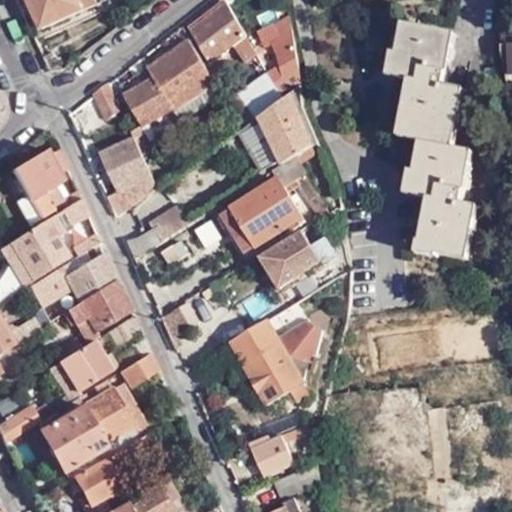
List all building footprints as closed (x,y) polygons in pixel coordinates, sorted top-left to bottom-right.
[(26,0),(41,33),(81,15),(75,0),(26,0)] [(75,0),(81,15),(97,8),(93,0),(75,0)] [(260,59),(228,6),(191,34),(210,64),(236,49),(247,66),(260,59)] [(293,94),(303,87),(289,20),(276,27),(282,40),(274,45),(285,68),(288,80),(284,87),(276,74),(272,77),(274,79),(248,98),(259,118),(293,94)] [(444,82),(454,31),(403,22),(401,36),(391,34),(386,60),(396,61),(394,74),(407,76),(404,98),(399,99),(392,132),(420,136),(418,151),(408,149),(404,173),(414,175),(412,187),(430,190),(424,233),(421,232),(418,246),(439,250),(440,246),(473,252),(481,200),(465,197),(475,147),(455,143),(465,86),(444,82)] [(282,40),(276,27),(257,36),(264,50),(274,45),(282,40)] [(511,27),(498,28),(497,39),(511,38),(511,27)] [(218,89),(191,43),(150,70),(176,115),(218,89)] [(59,76),(63,73),(54,56),(44,62),(49,72),(59,76)] [(132,134),(134,138),(140,152),(168,134),(171,138),(184,129),(176,115),(150,70),(143,60),(129,71),(133,76),(120,86),(142,129),(132,134)] [(285,68),(276,74),(284,87),(288,80),(285,68)] [(241,131),(258,119),(259,118),(248,98),(241,103),(228,83),(218,89),(241,131)] [(109,86),(96,97),(107,117),(120,110),(109,86)] [(273,172),(275,176),(297,162),(314,152),(293,94),(259,118),(258,119),(279,168),(273,172)] [(121,191),(108,199),(117,220),(158,190),(140,152),(134,138),(105,155),(121,191)] [(198,153),(202,159),(206,156),(203,149),(198,153)] [(67,171),(58,151),(49,157),(46,152),(11,173),(25,200),(13,206),(26,228),(49,215),(45,208),(57,202),(51,188),(64,181),(60,174),(67,171)] [(192,157),(196,163),(202,159),(198,153),(192,157)] [(297,162),(275,176),(276,181),(232,207),(232,211),(222,216),(246,256),(256,250),(258,252),(308,222),(290,191),(297,186),(307,180),(297,162)] [(307,180),(297,186),(309,206),(319,201),(307,180)] [(81,199),(74,186),(70,188),(76,202),(81,199)] [(81,199),(76,202),(62,211),(71,225),(88,215),(81,199)] [(309,206),(318,222),(328,216),(319,201),(309,206)] [(161,243),(191,224),(178,203),(148,221),(152,227),(157,224),(160,229),(157,235),(161,243)] [(23,286),(99,238),(98,237),(96,233),(74,246),(55,217),(46,222),(44,223),(5,247),(0,249),(23,286)] [(135,259),(161,243),(157,235),(160,229),(157,224),(152,227),(128,242),(129,244),(135,259)] [(313,248),(303,234),(261,259),(281,292),(337,258),(326,240),(313,248)] [(115,278),(104,256),(103,254),(75,271),(69,263),(43,280),(30,288),(43,307),(71,290),(79,302),(115,278)] [(43,280),(69,263),(68,261),(28,286),(30,288),(43,280)] [(80,304),(116,281),(115,278),(79,302),(80,304)] [(80,304),(77,306),(68,312),(74,321),(85,314),(100,340),(108,334),(122,325),(134,317),(116,281),(80,304)] [(162,318),(171,338),(190,327),(179,308),(162,318)] [(0,352),(38,328),(32,318),(8,332),(0,319),(0,352)] [(233,343),(268,323),(267,320),(231,342),(232,344),(233,343)] [(316,355),(325,328),(307,320),(296,326),(311,355),(295,363),(291,355),(250,373),(268,404),(292,390),(298,401),(312,393),(304,380),(307,367),(313,369),(317,356),(316,355)] [(311,355),(296,326),(277,337),(268,323),(233,343),(232,344),(250,373),(291,355),(295,363),(311,355)] [(130,338),(122,325),(108,334),(116,348),(130,338)] [(57,352),(64,361),(83,350),(77,340),(57,352)] [(59,364),(77,393),(118,367),(111,354),(105,359),(95,343),(83,350),(64,361),(59,364)] [(158,367),(151,353),(122,371),(131,384),(158,367)] [(66,399),(77,393),(59,364),(49,371),(66,399)] [(143,437),(151,433),(123,385),(115,389),(143,437)] [(115,389),(85,407),(112,455),(143,437),(115,389)] [(36,425),(80,397),(77,393),(66,399),(36,416),(30,407),(0,425),(0,437),(3,444),(10,441),(36,425)] [(85,407),(80,397),(36,425),(68,481),(74,478),(112,455),(85,407)] [(458,481),(453,411),(384,417),(380,422),(381,489),(388,482),(458,481)] [(284,434),(253,447),(267,480),(297,467),(288,444),(315,434),(312,427),(286,437),(284,434)] [(155,459),(143,437),(112,455),(74,478),(92,511),(109,511),(126,503),(128,501),(117,481),(155,459)] [(3,444),(6,450),(12,446),(10,441),(3,444)] [(203,469),(199,460),(187,467),(192,475),(203,469)] [(322,467),(278,485),(286,503),(327,487),(322,467)] [(179,511),(184,510),(168,478),(156,485),(170,511),(179,511)] [(170,511),(156,485),(128,501),(126,503),(130,511),(170,511)] [(29,496),(32,503),(37,499),(33,493),(29,496)] [(130,511),(126,503),(109,511),(130,511)] [(303,511),(300,503),(288,507),(289,509),(282,511),(303,511)]
